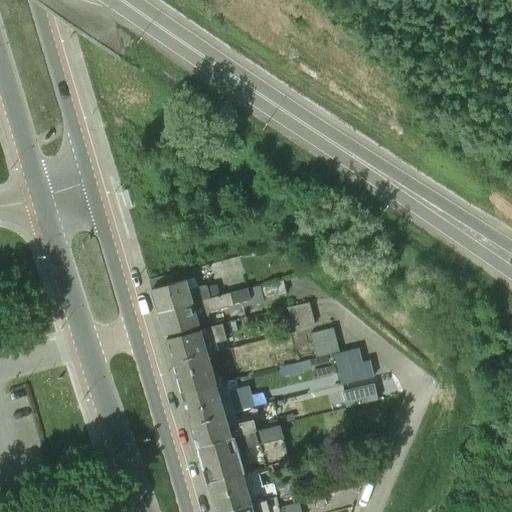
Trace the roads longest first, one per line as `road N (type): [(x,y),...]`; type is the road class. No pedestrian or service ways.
road 1 (tertiary): [(170,511),(22,40)]
road 2 (primary): [(478,235),(415,186),(281,0)]
road 3 (residential): [(370,511),(419,386),(325,300)]
